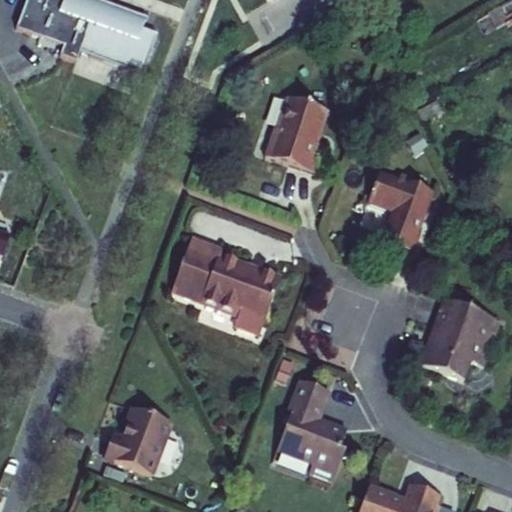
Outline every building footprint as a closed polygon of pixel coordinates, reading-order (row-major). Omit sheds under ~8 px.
[(64,0),(64,2),(57,0),(28,0),(16,33),(63,50),(60,60),(76,66),(80,56),(142,79),(157,39),(142,33),(146,22),(108,8),(105,17),(96,13),(99,4),(87,0),(64,0)] [(108,8),(99,4),(96,13),(105,17),(108,8)] [(326,115),(287,102),(276,133),(273,132),(263,161),(314,178),(323,151),(315,148),(326,115)] [(412,257),(419,240),(417,239),(432,197),(419,192),(421,187),(399,179),(397,184),(378,177),(366,207),(387,215),(380,236),(382,237),(380,245),(412,257)] [(0,260),(3,260),(10,239),(0,235),(0,260)] [(221,256),(190,244),(171,296),(237,320),(233,330),(258,339),(279,283),(220,261),(221,256)] [(474,327),(477,319),(442,306),(418,371),(461,387),(469,368),(482,372),(496,335),(474,327)] [(474,327),(496,335),(499,327),(477,319),(474,327)] [(288,417),(291,417),(277,454),(312,467),(309,476),(334,485),(344,457),(338,455),(345,435),(317,425),(328,397),(300,386),(288,417)] [(170,427),(133,413),(121,444),(112,440),(104,461),(151,479),(170,427)] [(360,511),(439,511),(440,510),(435,509),(438,500),(411,489),(405,505),(368,491),(360,511)]
